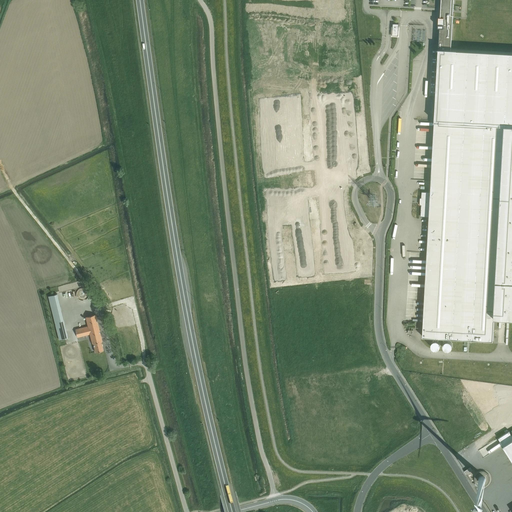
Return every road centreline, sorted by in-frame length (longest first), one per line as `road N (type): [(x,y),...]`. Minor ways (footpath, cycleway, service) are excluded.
road 1 (trunk): [(232,511),(185,311),(139,0)]
road 2 (unclassified): [(276,500),(256,433),(211,28),(200,0)]
road 3 (unclassified): [(433,433),(379,343),(380,233)]
road 4 (unclassified): [(186,511),(146,368),(129,365)]
road 5 (unclassified): [(380,233),(390,204),(381,180),(365,180),(355,192),(362,218),(377,232)]
